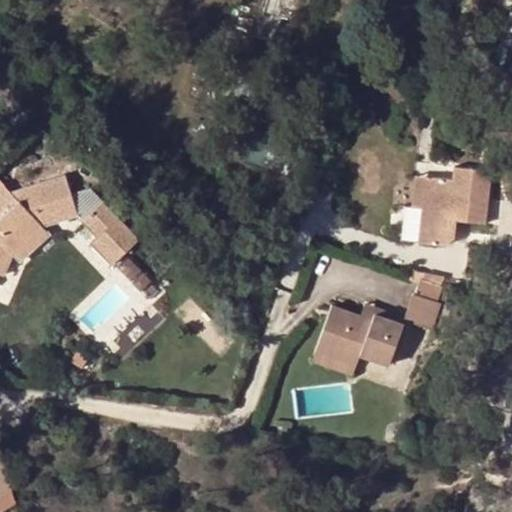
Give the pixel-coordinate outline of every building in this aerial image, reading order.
[(490,172),(453,167),(451,179),(424,176),(416,241),(443,244),(453,237),(456,219),(485,223),(490,172)] [(0,273),(2,275),(12,251),(40,227),(76,216),(69,194),(64,174),(8,191),(4,186),(0,189),(0,273)] [(398,239),(416,241),(424,176),(413,174),(410,206),(403,204),(398,239)] [(76,216),(83,221),(103,201),(90,188),(69,194),(76,216)] [(123,254),(139,239),(103,201),(83,221),(97,236),(103,230),(123,254)] [(40,227),(12,251),(20,259),(47,234),(40,227)] [(91,242),(112,265),(123,254),(103,230),(97,236),(91,242)] [(425,270),(422,278),(441,286),(445,277),(425,270)] [(415,294),(436,301),(441,286),(420,278),(415,294)] [(415,294),(413,293),(403,319),(429,328),(439,302),(436,301),(415,294)] [(373,313),(385,317),(388,311),(363,302),(359,315),(371,319),(373,313)] [(388,364),(402,324),(385,317),(373,313),(371,319),(359,315),(330,305),(314,351),(355,364),(359,354),(388,364)] [(314,351),(311,360),(352,374),(355,364),(314,351)] [(0,468),(0,497),(13,489),(7,466),(0,468)]
